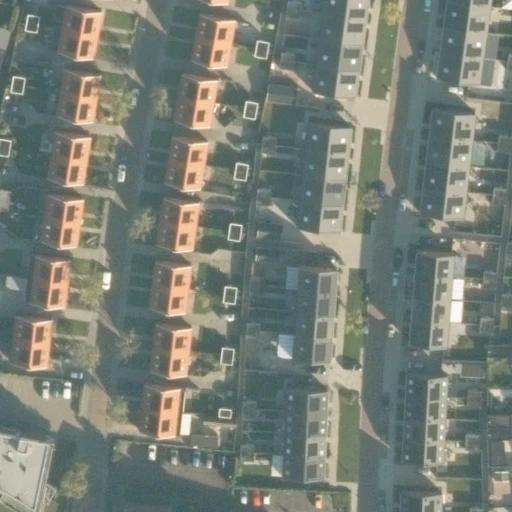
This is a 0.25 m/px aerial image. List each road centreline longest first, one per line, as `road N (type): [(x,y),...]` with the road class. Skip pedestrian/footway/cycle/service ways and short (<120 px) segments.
road 1 (residential): [(156,0),(100,350),(86,511)]
road 2 (residential): [(413,0),(373,278),(366,511)]
